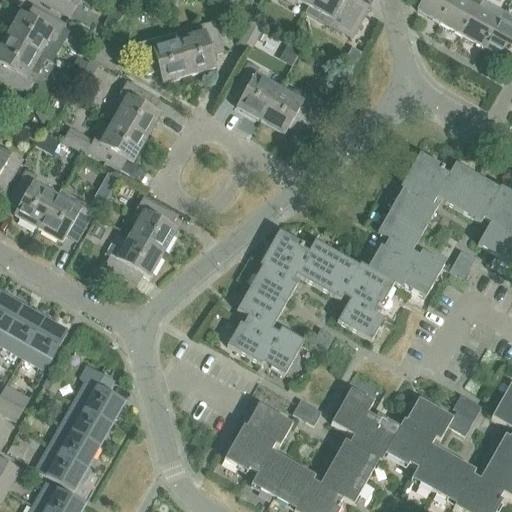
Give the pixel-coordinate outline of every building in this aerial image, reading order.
[(42,0),(41,4),(69,20),(80,0),(42,0)] [(296,2),(308,9),(313,0),(277,0),(292,8),(296,2)] [(313,0),(308,9),(321,16),(317,22),(339,35),(355,7),(344,1),(344,0),(313,0)] [(423,0),(417,13),(438,25),(452,0),(423,0)] [(456,0),(452,0),(438,25),(461,38),(477,11),(456,0)] [(358,2),(355,7),(339,35),(351,42),(370,9),(358,2)] [(477,11),(461,38),(484,51),(500,24),(505,15),(482,2),(477,11)] [(19,16),(6,39),(39,58),(46,46),(52,49),(65,27),(37,11),(30,22),(19,16)] [(500,24),(484,51),(506,64),(511,53),(511,19),(505,15),(500,24)] [(238,46),(250,53),(263,30),(250,22),(238,46)] [(191,38),(178,42),(188,79),(214,71),(211,59),(223,55),(214,24),(189,31),(191,38)] [(39,58),(6,39),(0,49),(0,67),(3,70),(0,75),(0,82),(25,97),(38,74),(32,71),(39,58)] [(188,79),(178,42),(164,46),(162,39),(137,46),(146,77),(158,74),(162,86),(188,79)] [(121,61),(98,48),(91,60),(114,73),(121,61)] [(270,78),(247,65),(231,93),(242,99),(236,111),(260,124),(278,91),(266,84),(270,78)] [(120,110),(112,123),(146,142),(159,118),(148,111),(154,100),(126,85),(113,107),(120,110)] [(0,102),(8,107),(14,95),(0,86),(0,102)] [(278,91),(260,124),(283,138),(290,127),(301,133),(317,105),(295,92),(291,98),(278,91)] [(146,142),(112,123),(105,135),(99,132),(86,154),(115,170),(121,159),(132,166),(146,142)] [(0,186),(6,190),(22,162),(0,149),(0,186)] [(457,213),(476,179),(454,166),(448,177),(442,173),(444,170),(419,156),(399,190),(402,191),(389,213),(424,233),(436,210),(433,208),(437,201),(457,213)] [(14,219),(37,232),(56,199),(44,192),(47,186),(25,173),(9,201),(20,207),(14,219)] [(476,179),(457,213),(480,226),(483,221),(489,225),(477,247),(511,267),(511,264),(511,195),(500,189),(499,191),(476,179)] [(107,199),(98,194),(94,202),(102,207),(107,199)] [(56,199),(37,232),(61,246),(68,235),(79,241),(95,213),(72,200),(69,206),(56,199)] [(129,238),(162,257),(176,233),(165,227),(171,216),(143,200),(130,222),(136,226),(129,238)] [(424,233),(389,213),(377,235),(388,242),(383,250),(379,248),(367,270),(394,285),(393,286),(401,291),(402,288),(424,301),(444,267),(421,253),(418,258),(411,255),(424,233)] [(261,269),(249,291),(283,310),(296,287),(293,285),(296,279),(316,290),(336,256),(314,243),(308,254),(301,251),(303,247),(278,233),(259,268),(261,269)] [(162,257),(129,238),(122,251),(116,247),(97,281),(130,300),(137,288),(132,285),(138,275),(149,281),(162,257)] [(448,275),(462,283),(474,262),(460,254),(448,275)] [(358,268),(336,256),(316,290),(339,303),(342,298),(349,302),(336,325),(370,344),(384,321),(373,315),(377,306),(381,308),(393,286),(394,285),(367,270),(359,266),(358,268)] [(283,310),(249,291),(236,313),(247,319),(243,327),(239,325),(226,348),(260,368),(262,366),(284,378),(303,344),(280,331),(277,336),(271,332),(283,310)] [(0,296),(0,348),(22,310),(8,302),(10,298),(2,294),(0,296)] [(0,348),(22,361),(43,322),(44,323),(46,319),(38,314),(35,318),(22,310),(0,348)] [(43,322),(22,361),(44,374),(66,335),(44,323),(43,322)] [(308,352),(322,360),(333,339),(319,331),(308,352)] [(85,383),(101,393),(108,382),(86,369),(79,381),(85,384),(85,383)] [(60,384),(49,377),(42,389),(54,396),(60,384)] [(85,384),(72,406),(111,428),(124,405),(101,393),(85,383),(85,384)] [(511,387),(510,386),(490,420),(511,432),(511,434),(508,441),(503,438),(491,460),(511,472),(511,387)] [(0,397),(0,416),(4,418),(17,395),(5,388),(0,397)] [(372,405),(350,392),(330,426),(353,439),(348,447),(343,444),(331,466),(365,485),(378,463),(380,465),(384,457),(399,430),(398,430),(376,417),(374,420),(366,416),(372,405)] [(17,395),(4,418),(16,425),(29,401),(17,395)] [(464,439),(473,423),(481,409),(460,397),(452,411),(456,414),(452,421),(447,429),(464,439)] [(432,494),(452,460),(430,448),(434,441),(439,444),(447,429),(452,421),(418,401),(405,423),(403,422),(398,430),(399,430),(384,457),(406,469),(408,466),(416,471),(410,482),(432,494)] [(292,417),(312,429),(320,415),(300,403),(292,417)] [(111,428),(72,406),(60,428),(98,450),(106,436),(110,438),(115,430),(111,428)] [(292,426),(258,407),(245,429),(243,428),(223,462),(246,475),(248,472),(256,476),(250,487),(272,500),(291,466),(270,453),(274,447),(278,449),(292,426)] [(98,450),(60,428),(47,450),(90,474),(94,466),(90,464),(98,450)] [(90,474),(47,450),(34,473),(73,495),(81,480),(85,482),(90,474)] [(0,460),(0,475),(13,483),(19,471),(0,460)] [(511,472),(491,460),(480,480),(472,476),(474,472),(452,460),(432,494),(454,507),(453,509),(458,511),(496,511),(501,504),(498,502),(502,495),(511,501),(511,472)] [(365,485),(331,466),(319,486),(312,482),(314,478),(291,466),(272,500),(293,511),(339,511),(341,509),(338,507),(341,501),(352,507),(365,485)] [(0,475),(0,489),(7,494),(13,483),(0,475)] [(45,486),(32,509),(38,511),(81,511),(84,508),(45,486)]
